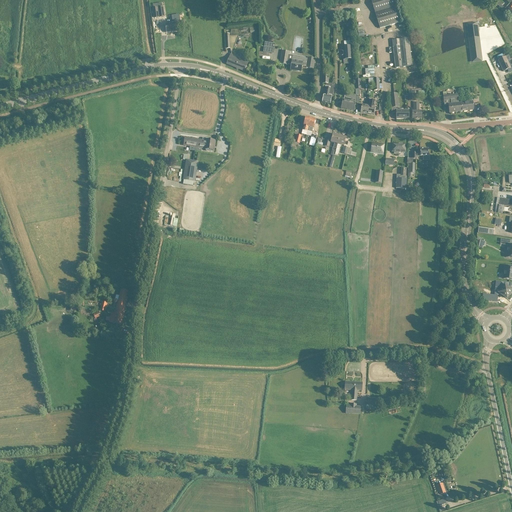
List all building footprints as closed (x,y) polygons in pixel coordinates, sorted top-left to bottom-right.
[(393,0),(372,0),(380,28),(400,23),(393,0)] [(154,18),(164,16),(163,7),(153,8),(154,18)] [(173,23),(165,24),(166,32),(171,32),(171,31),(178,30),(177,21),(180,21),(179,15),(175,16),(175,20),(173,21),(173,23)] [(477,27),(477,23),(467,24),(467,25),(467,28),(471,58),(472,62),(482,61),(481,57),(477,27)] [(232,36),(230,36),(230,34),(226,34),(226,36),(226,39),(226,49),(230,49),(232,54),(237,39),(238,36),(237,36),(237,37),(235,37),(235,36),(232,36)] [(393,40),(392,40),(395,68),(412,66),(411,61),(409,38),(406,39),(402,39),(401,39),(393,40)] [(343,47),(344,60),(353,59),(352,46),(343,47)] [(289,52),(287,52),(282,51),(280,63),(282,64),(287,65),(287,64),(291,64),(291,68),(297,69),(296,70),(301,71),(302,68),(302,63),(305,63),(306,57),(300,56),(299,62),(298,62),(292,61),(293,55),(289,55),(289,52)] [(244,56),(243,59),(231,54),(229,59),(227,64),(244,71),(246,66),(248,61),(249,58),(244,56)] [(501,58),(498,60),(503,72),(511,68),(511,66),(509,61),(511,60),(508,55),(501,58)] [(314,69),(315,58),(308,57),(306,68),(314,69)] [(374,65),(367,66),(367,69),(365,69),(365,78),(374,77),(374,65)] [(330,104),(332,97),(334,97),(334,88),(330,87),(330,88),(327,87),(325,95),(324,95),(322,102),(330,104)] [(448,104),(449,108),(449,113),(456,112),(455,104),(455,100),(454,100),(453,99),(454,99),(453,94),(447,95),(446,92),(443,92),(444,101),(448,100),(449,104),(448,104)] [(394,94),(390,94),(392,108),(396,107),(399,107),(398,103),(397,93),(396,93),(394,94)] [(455,104),(456,112),(474,110),(473,101),(459,103),(458,99),(458,94),(453,94),(454,99),(453,99),(454,100),(455,100),(455,104)] [(343,100),(341,108),(354,111),(356,103),(356,96),(352,95),(351,98),(345,96),(344,100),(343,100)] [(369,106),(367,114),(374,115),(375,107),(376,101),(369,100),(368,106),(369,106)] [(412,111),(412,114),(412,119),(422,119),(422,111),(419,111),(419,103),(414,103),(414,111),(412,111)] [(369,106),(368,106),(362,104),(360,112),(367,114),(369,106)] [(409,119),(409,110),(396,110),(396,119),(409,119)] [(306,117),(305,122),(302,134),(307,135),(307,131),(311,118),(306,117)] [(312,132),(315,120),(311,118),(307,131),(307,135),(311,136),(312,132)] [(336,151),(340,136),(333,134),(332,139),(331,142),(334,143),(333,147),(332,150),(331,155),(332,155),(335,156),(336,151)] [(298,143),(299,143),(301,136),(297,135),(296,140),(293,140),(291,148),(297,150),(298,143)] [(344,146),(346,138),(340,136),(336,151),(338,151),(339,152),(340,149),(341,145),(344,146)] [(206,141),(192,139),(185,138),(184,145),(191,146),(205,148),(205,149),(206,149),(206,150),(206,151),(212,152),(212,151),(213,150),(215,141),(206,139),(206,141)] [(372,144),(371,152),(383,153),(384,145),(372,144)] [(394,154),(399,154),(399,152),(405,152),(406,145),(392,144),(392,152),(394,152),(394,154)] [(351,152),(352,149),(344,147),(342,153),(346,154),(352,156),(355,157),(356,153),(351,152)] [(428,156),(428,155),(428,149),(420,149),(420,153),(416,153),(413,153),(413,158),(413,159),(417,159),(417,156),(423,156),(423,160),(430,160),(429,156),(428,156)] [(197,161),(187,159),(186,159),(186,160),(184,172),(183,180),(195,182),(198,162),(198,161),(197,161)] [(406,175),(401,175),(397,175),(396,178),(396,188),(406,189),(407,179),(406,179),(407,176),(406,176),(406,175)] [(511,206),(511,200),(497,198),(495,213),(503,214),(504,206),(511,206)] [(511,266),(505,266),(504,275),(503,279),(505,279),(511,279),(511,266)] [(511,283),(506,282),(500,282),(499,290),(501,290),(499,293),(507,298),(511,291),(511,290),(510,289),(511,283)] [(129,292),(124,290),(121,290),(119,296),(116,295),(115,300),(118,301),(116,312),(112,311),(112,313),(124,316),(124,315),(129,292)] [(124,316),(112,313),(109,322),(121,325),(124,316)] [(362,391),(362,388),(362,383),(345,382),(345,390),(352,390),(351,400),(357,400),(357,390),(362,391)] [(356,404),(351,404),(351,405),(346,405),(346,414),(360,415),(361,406),(356,406),(356,404)]
